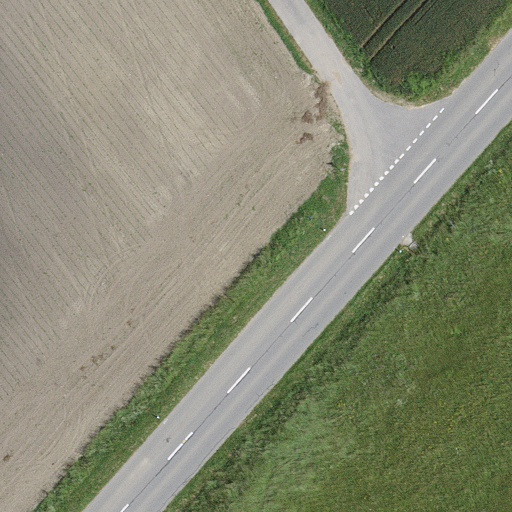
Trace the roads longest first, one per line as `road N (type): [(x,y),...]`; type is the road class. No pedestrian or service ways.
road 1 (secondary): [(511,72),(120,511)]
road 2 (track): [(427,166),(310,0)]
